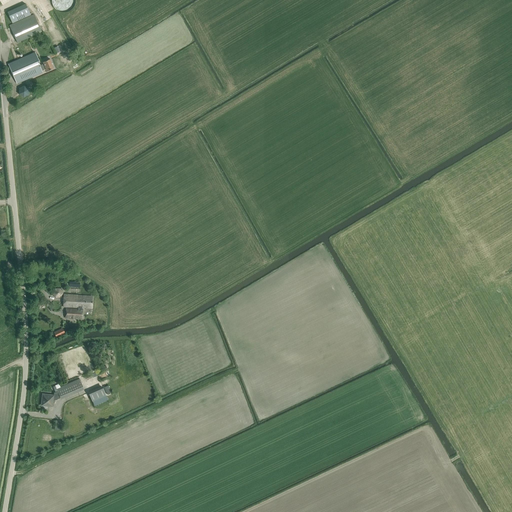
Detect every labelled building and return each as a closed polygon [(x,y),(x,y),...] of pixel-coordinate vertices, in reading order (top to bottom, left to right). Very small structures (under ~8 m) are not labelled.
[(67,10),(70,9),(73,6),(74,3),(75,0),(74,0),(52,0),(52,2),(53,5),(55,7),(58,10),(61,11),(64,11),(67,10)] [(7,12),(12,23),(31,15),(26,4),(7,12)] [(9,25),(17,43),(42,32),(34,14),(9,25)] [(8,64),(17,83),(43,72),(42,70),(46,68),(47,71),(54,68),(50,59),(43,62),(44,63),(40,65),(38,61),(39,61),(35,52),(8,64)] [(19,88),(19,94),(24,97),(29,94),(30,88),(24,85),(19,88)] [(55,298),(60,298),(63,293),(60,288),(55,289),(52,293),(55,298)] [(65,318),(82,319),(83,309),(82,309),(82,308),(92,308),(93,296),(64,294),(63,307),(78,307),(78,309),(66,308),(65,318)] [(54,333),(56,337),(65,333),(63,329),(54,333)] [(83,388),(79,378),(56,388),(57,391),(54,392),(54,395),(43,394),(41,405),(53,406),(53,400),(60,397),(61,398),(83,388)] [(87,386),(89,389),(101,385),(99,381),(87,386)] [(103,388),(89,394),(92,401),(106,395),(103,388)]
